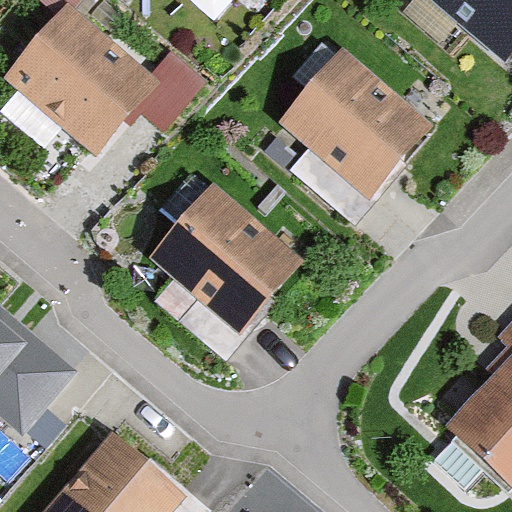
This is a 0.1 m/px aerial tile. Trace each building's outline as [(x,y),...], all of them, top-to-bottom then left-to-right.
[(214,0),(248,24),(265,0),(214,0)] [(492,83),(511,59),(511,0),(403,0),(399,6),(492,83)] [(0,104),(84,179),(150,106),(59,23),(0,87),(0,104)] [(264,138),(363,218),(426,141),(328,60),(264,138)] [(137,275),(230,355),(296,278),(202,198),(137,275)] [(15,329),(0,315),(0,421),(20,439),(84,370),(25,317),(15,329)] [(503,511),(511,511),(511,333),(483,362),(502,382),(437,447),(503,511)] [(164,511),(99,454),(48,511),(164,511)]
